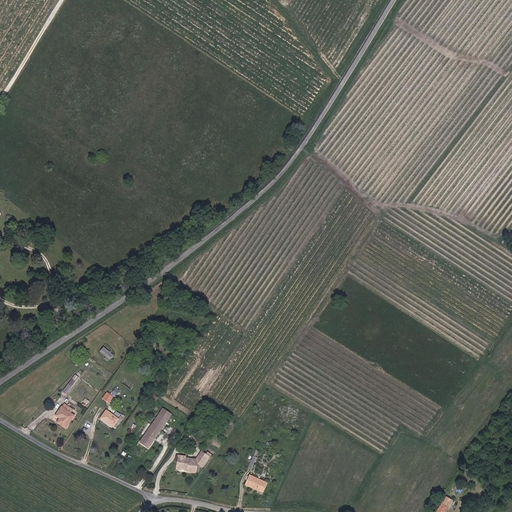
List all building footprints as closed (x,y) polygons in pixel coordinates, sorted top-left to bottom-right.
[(100,351),(110,359),(113,355),(104,347),(100,351)] [(67,394),(80,379),(76,375),(63,390),(67,394)] [(116,387),(111,393),(116,397),(121,390),(116,387)] [(115,397),(108,392),(104,398),(111,403),(115,397)] [(58,421),(67,427),(75,415),(62,407),(56,415),(60,418),(58,421)] [(151,447),(174,413),(165,407),(142,442),(151,447)] [(101,418),(114,426),(119,418),(107,410),(101,418)] [(203,451),(197,459),(186,458),(186,456),(179,455),(177,469),(188,470),(188,471),(197,472),(199,463),(204,466),(212,455),(209,453),(207,455),(203,451)] [(253,469),(258,457),(254,456),(249,467),(253,469)] [(264,492),(269,483),(251,475),(247,484),(264,492)] [(446,511),(455,500),(447,496),(438,511),(446,511)]
